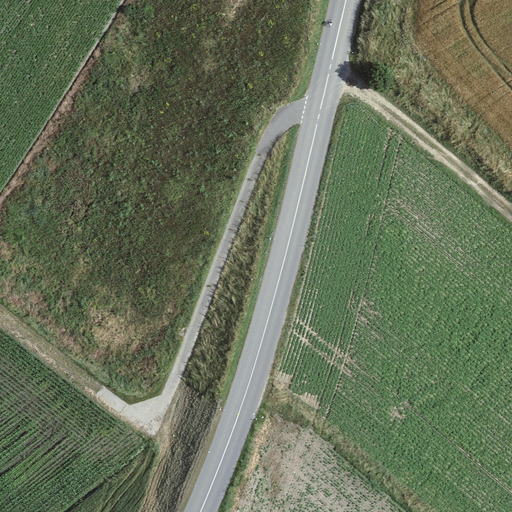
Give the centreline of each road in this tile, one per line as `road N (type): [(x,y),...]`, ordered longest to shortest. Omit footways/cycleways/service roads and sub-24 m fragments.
road 1 (track): [(320,106),(292,112),(269,137),(190,356),(170,403),(156,412),(138,413),(90,384),(0,311)]
road 2 (tertiary): [(200,511),(273,300),(345,0)]
